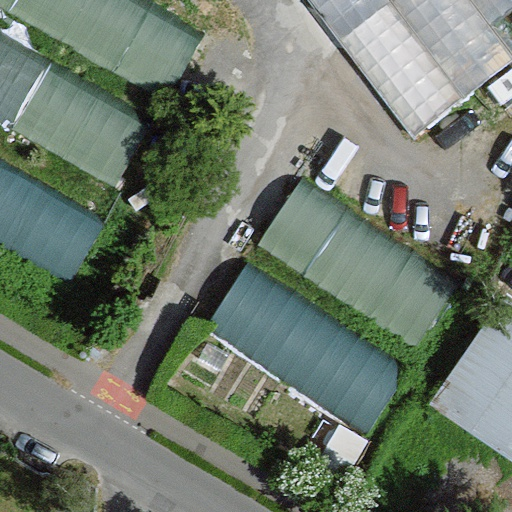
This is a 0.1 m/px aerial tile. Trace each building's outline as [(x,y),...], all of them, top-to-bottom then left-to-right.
[(19,0),(178,88),(211,29),(159,0),(19,0)] [(511,0),(323,0),(418,128),(511,59),(511,0)] [(0,104),(128,174),(161,113),(0,26),(0,104)] [(0,149),(0,225),(83,269),(115,208),(0,149)] [(307,174),(266,238),(428,340),(468,277),(307,174)] [(213,322),(376,426),(415,365),(252,261),(213,322)] [(439,402),(511,443),(511,292),(504,288),(439,402)]
